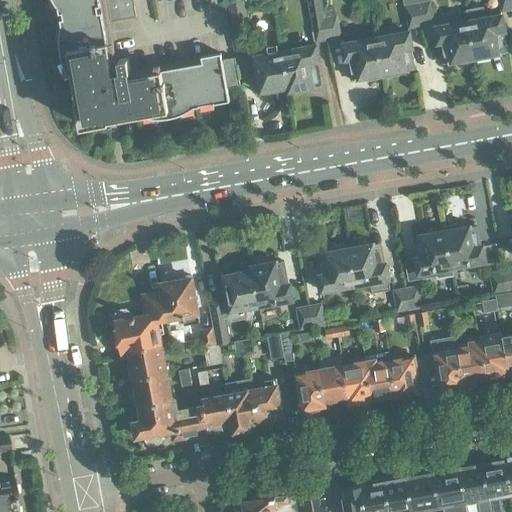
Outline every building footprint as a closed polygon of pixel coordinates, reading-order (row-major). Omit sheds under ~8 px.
[(57,0),(59,7),(60,13),(63,12),(64,18),(61,19),(62,25),(64,35),(60,36),(60,38),(60,40),(60,42),(60,44),(60,46),(60,48),(60,49),(61,51),(61,53),(61,55),(62,57),(62,59),(63,61),(64,62),(64,64),(65,66),(70,65),(72,76),(71,76),(72,82),(74,82),(75,89),(83,88),(85,98),(82,98),(75,99),(79,121),(80,120),(83,125),(88,126),(88,127),(109,123),(108,116),(108,113),(117,111),(119,119),(137,116),(137,118),(143,117),(143,116),(154,114),(154,119),(156,119),(158,119),(161,119),(163,119),(165,119),(167,119),(169,118),(171,118),(173,117),(175,117),(177,116),(179,116),(180,115),(182,114),(184,114),(183,109),(194,107),(194,108),(200,106),(200,103),(214,101),(214,104),(230,101),(228,88),(241,85),(235,57),(222,60),(221,53),(201,57),(203,63),(174,68),(130,76),(129,71),(131,71),(129,58),(119,59),(121,71),(114,73),(108,44),(109,44),(103,11),(102,5),(100,0),(57,0)] [(244,0),(227,0),(237,51),(253,48),(244,0)] [(320,0),(310,0),(317,41),(330,39),(324,8),(322,8),(320,0)] [(428,0),(417,0),(417,2),(422,25),(433,23),(428,0)] [(511,0),(499,0),(501,12),(511,9),(511,0)] [(417,2),(405,4),(410,27),(422,25),(417,2)] [(135,5),(128,6),(130,18),(137,17),(135,5)] [(128,6),(122,8),(124,19),(130,18),(128,6)] [(334,6),(324,8),(330,39),(342,37),(338,15),(336,15),(334,6)] [(483,6),(466,9),(468,21),(475,60),(490,58),(489,55),(506,52),(502,31),(507,30),(504,14),(485,18),(483,6)] [(122,8),(116,9),(118,20),(124,19),(122,8)] [(116,9),(109,10),(111,21),(118,20),(116,9)] [(468,21),(434,27),(437,42),(441,42),(445,63),(461,60),(462,63),(475,60),(468,21)] [(409,31),(375,38),(384,77),(397,75),(397,72),(411,69),(407,48),(412,47),(409,31)] [(375,38),(342,44),(345,60),(349,59),(353,80),(368,77),(369,80),(384,77),(375,38)] [(318,46),(283,52),(290,90),(290,91),(292,91),(293,93),(305,91),(305,88),(322,85),(322,84),(320,85),(316,62),(320,61),(318,46)] [(267,49),(254,52),(261,92),(275,89),(275,92),(290,90),(283,52),(267,54),(267,49)] [(460,225),(445,228),(452,268),(488,262),(486,246),(481,246),(477,226),(460,229),(460,225)] [(434,271),(452,268),(445,228),(431,231),(431,234),(414,237),(418,257),(416,258),(417,262),(407,264),(410,281),(435,277),(434,271)] [(364,246),(363,243),(348,246),(356,285),(374,282),(375,292),(394,289),(392,278),(389,263),(384,264),(381,243),(364,246)] [(320,292),(356,285),(348,246),(334,249),(334,252),(318,255),(321,275),(317,276),(320,292)] [(252,266),(252,268),(259,306),(295,300),(292,284),(285,286),(283,274),(281,262),(284,262),(284,260),(267,263),(264,262),(257,263),(254,266),(252,266)] [(238,273),(224,276),(229,302),(222,304),(224,317),(231,316),(232,320),(245,318),(243,309),(259,306),(252,268),(238,270),(238,273)] [(511,269),(503,271),(507,292),(511,291),(511,269)] [(494,295),(507,292),(503,271),(491,273),(494,295)] [(162,282),(160,282),(162,293),(167,321),(182,318),(184,326),(200,324),(191,275),(178,277),(179,281),(163,284),(162,282)] [(407,289),(410,310),(421,308),(418,287),(407,289)] [(398,312),(410,310),(407,289),(394,291),(398,312)] [(150,295),(146,296),(150,314),(135,317),(133,317),(132,315),(132,313),(131,312),(130,311),(128,310),(127,309),(125,309),(123,309),(121,309),(120,309),(119,310),(118,311),(117,311),(116,313),(115,315),(115,316),(115,317),(114,317),(115,319),(120,348),(118,349),(119,353),(121,353),(122,357),(129,356),(129,353),(164,347),(159,322),(167,321),(162,293),(159,293),(160,296),(151,298),(150,295)] [(500,310),(498,299),(484,301),(486,312),(500,310)] [(214,327),(213,328),(217,347),(219,346),(229,344),(224,317),(222,304),(210,306),(214,327)] [(309,306),(313,328),(325,326),(321,304),(309,306)] [(301,330),(313,328),(309,306),(297,309),(301,330)] [(418,313),(420,326),(429,324),(427,312),(418,313)] [(406,315),(408,328),(417,326),(414,314),(406,315)] [(375,321),(377,333),(386,332),(384,319),(375,321)] [(347,326),(336,328),(338,338),(349,337),(347,326)] [(200,329),(204,349),(217,347),(213,328),(213,327),(200,329)] [(338,338),(336,328),(325,330),(327,340),(338,338)] [(468,343),(465,329),(456,330),(459,349),(465,381),(488,377),(481,341),(468,343)] [(480,336),(481,341),(488,377),(511,373),(510,369),(505,336),(504,331),(480,336)] [(289,332),(279,334),(283,357),(285,370),(295,368),(289,332)] [(243,341),(245,354),(254,352),(252,339),(243,341)] [(245,354),(243,341),(234,342),(236,355),(245,354)] [(219,346),(217,347),(204,349),(207,365),(222,363),(219,346)] [(129,353),(129,356),(131,365),(128,366),(130,378),(133,377),(168,372),(164,347),(129,353)] [(465,381),(459,349),(434,354),(441,390),(448,389),(450,391),(456,390),(459,387),(465,386),(465,381)] [(396,394),(390,358),(389,352),(366,356),(373,398),(396,394)] [(414,354),(390,358),(396,394),(397,398),(402,397),(406,399),(412,398),(414,395),(421,394),(414,354)] [(366,356),(352,359),(353,364),(342,366),(349,398),(349,402),(358,401),(362,403),(368,402),(371,398),(373,398),(366,356)] [(342,366),(321,370),(327,402),(349,398),(342,366)] [(327,406),(327,402),(321,370),(307,372),(306,367),(296,369),(297,374),(296,374),(303,411),(310,410),(313,412),(319,411),(321,407),(327,406)] [(183,386),(193,385),(190,368),(181,370),(183,386)] [(210,382),(208,370),(199,372),(201,384),(210,382)] [(133,377),(134,381),(136,393),(133,394),(135,406),(139,405),(139,406),(173,400),(168,372),(133,377)] [(265,387),(251,389),(257,422),(259,422),(262,424),(268,423),(271,420),(284,417),(277,379),(264,381),(265,387)] [(251,389),(228,393),(234,427),(235,434),(255,430),(254,423),(257,422),(251,389)] [(205,405),(197,407),(202,433),(221,429),(223,431),(229,430),(231,427),(234,427),(228,393),(204,397),(205,405)] [(139,406),(145,437),(146,439),(146,440),(147,442),(148,443),(150,444),(152,444),(154,445),(155,445),(157,444),(159,443),(160,442),(162,441),(162,440),(162,439),(163,437),(163,436),(163,435),(163,433),(186,429),(187,435),(202,433),(197,407),(179,410),(177,400),(173,400),(139,406)] [(0,451),(11,450),(9,436),(0,436),(0,451)] [(511,493),(506,460),(483,464),(490,498),(491,508),(492,511),(501,511),(499,496),(511,493)] [(483,464),(460,468),(467,502),(481,500),(483,509),(491,508),(490,498),(483,464)] [(441,507),(444,506),(445,511),(452,511),(452,505),(467,502),(460,468),(434,472),(441,507)] [(434,472),(407,477),(413,511),(441,507),(434,472)] [(413,511),(407,477),(385,482),(390,511),(413,511)] [(14,479),(0,480),(0,511),(17,511),(16,500),(17,500),(14,479)] [(390,511),(385,482),(361,486),(365,511),(390,511)] [(365,511),(361,486),(339,490),(343,511),(365,511)] [(236,511),(277,511),(276,506),(288,504),(288,496),(243,501),(243,504),(236,504),(236,511)] [(307,511),(320,511),(318,498),(306,500),(307,511)]
